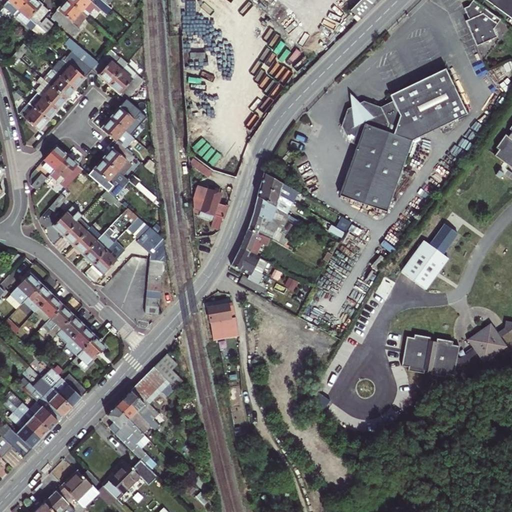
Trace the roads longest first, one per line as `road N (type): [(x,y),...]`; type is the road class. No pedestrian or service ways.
road 1 (tertiary): [(398,0),(273,126),(211,273)]
road 2 (tertiary): [(146,351),(0,503)]
road 3 (residential): [(6,238),(47,256),(146,351)]
road 4 (unknown): [(311,85),(324,114),(402,44)]
